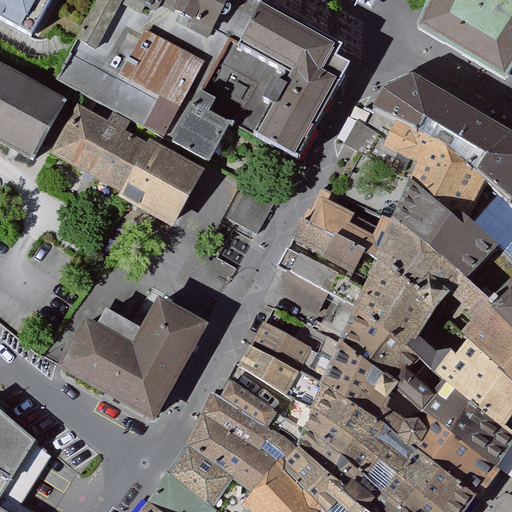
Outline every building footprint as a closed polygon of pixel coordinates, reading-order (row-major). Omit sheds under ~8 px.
[(0,0),(0,24),(36,42),(56,0),(0,0)] [(256,14),(232,0),(122,0),(230,61),(256,14)] [(511,0),(432,0),(418,30),(509,86),(511,81),(511,0)] [(266,139),(299,157),(333,96),(320,89),(337,58),(260,16),(256,14),(230,61),(290,94),(266,139)] [(148,33),(126,74),(189,108),(212,66),(148,33)] [(0,143),(38,165),(76,96),(0,53),(0,143)] [(210,92),(181,144),(219,166),(244,124),(221,111),(227,101),(210,92)] [(483,194),(487,196),(511,167),(511,166),(469,138),(414,101),(392,108),(379,132),(389,138),(483,194)] [(150,138),(83,105),(52,165),(119,199),(150,138)] [(412,183),(465,226),(470,218),(483,194),(389,138),(379,132),(370,128),(354,156),(365,161),(412,183)] [(119,199),(173,228),(203,167),(150,139),(119,199)] [(442,258),(449,263),(458,251),(450,244),(462,231),(465,226),(412,183),(365,161),(361,169),(356,168),(344,191),(376,204),(385,199),(398,204),(391,222),(442,258)] [(511,167),(487,196),(505,211),(511,203),(511,167)] [(244,190),(226,226),(255,242),(274,205),(244,190)] [(511,262),(511,217),(505,211),(487,196),(475,225),(511,262)] [(511,377),(511,319),(483,293),(482,288),(449,263),(442,258),(391,222),(379,218),(374,229),(349,217),(352,208),(332,199),(323,215),(319,214),(312,225),(381,259),(391,264),(455,317),(467,304),(482,323),(479,326),(482,341),(477,349),(483,354),(511,377)] [(483,293),(511,319),(511,262),(475,225),(470,218),(465,226),(462,231),(450,244),(458,251),(449,263),(482,288),(483,293)] [(371,281),(381,259),(312,225),(301,244),(307,247),(306,251),(363,280),(364,278),(371,281)] [(370,312),(380,295),(368,288),(297,252),(286,270),(291,272),(334,293),(344,298),(370,312)] [(370,312),(511,427),(511,377),(483,354),(474,370),(466,360),(455,360),(453,365),(436,347),(455,317),(391,264),(381,259),(371,281),(368,288),(380,295),(370,312)] [(334,293),(291,272),(277,296),(321,319),(334,293)] [(152,422),(208,324),(207,324),(158,296),(140,328),(134,324),(107,309),(98,324),(85,317),(56,368),(152,422)] [(454,417),(510,469),(511,465),(511,427),(370,312),(344,298),(328,327),(336,331),(353,338),(419,391),(454,417)] [(279,317),(267,337),(333,375),(353,338),(336,331),(328,344),(279,317)] [(341,414),(463,511),(481,511),(489,502),(333,375),(267,337),(254,358),(319,400),(341,414)] [(333,375),(489,502),(510,469),(454,417),(449,424),(430,423),(410,405),(419,391),(353,338),(333,375)] [(232,374),(220,401),(284,439),(299,454),(351,494),(345,497),(361,511),(419,511),(397,490),(394,488),(388,496),(385,491),(377,490),(366,481),(375,475),(330,436),(305,422),(232,374)] [(0,511),(50,511),(34,501),(66,449),(5,397),(0,403),(0,511)] [(278,476),(299,454),(284,439),(220,401),(215,399),(202,427),(253,459),(278,476)] [(397,490),(419,511),(463,511),(341,414),(319,400),(305,422),(330,436),(375,475),(381,476),(388,459),(389,463),(407,476),(397,490)] [(272,485),(278,476),(253,459),(202,427),(182,455),(257,509),(272,485)] [(361,511),(345,497),(351,494),(299,454),(278,476),(315,511),(328,497),(344,507),(344,511),(361,511)] [(254,511),(257,509),(182,455),(164,487),(192,511),(254,511)] [(316,511),(315,511),(278,476),(272,485),(299,508),(297,511),(316,511)] [(262,511),(264,509),(267,511),(297,511),(299,508),(272,485),(257,509),(260,511),(262,511)] [(146,511),(191,511),(164,487),(146,511)]
